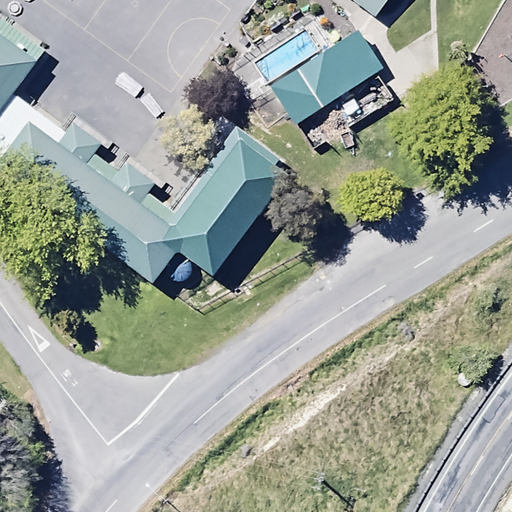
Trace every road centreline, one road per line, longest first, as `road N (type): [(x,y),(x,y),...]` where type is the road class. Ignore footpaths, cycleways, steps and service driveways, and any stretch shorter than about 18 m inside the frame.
road 1 (unclassified): [(136,477),(245,377),(511,205)]
road 2 (residential): [(0,304),(136,477)]
road 3 (trunk): [(449,511),(511,410)]
